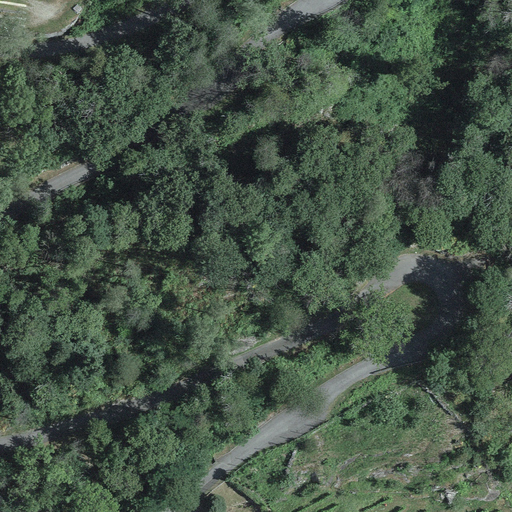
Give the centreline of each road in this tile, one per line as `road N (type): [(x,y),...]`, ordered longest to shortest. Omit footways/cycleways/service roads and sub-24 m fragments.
road 1 (unclassified): [(0,445),(181,388),(346,314),(401,271),(426,269),(451,296),(451,317),(439,335),(342,381),(171,511)]
road 2 (unclassified): [(321,0),(272,29),(146,136),(0,217)]
road 3 (unclassified): [(0,51),(86,42),(186,0)]
